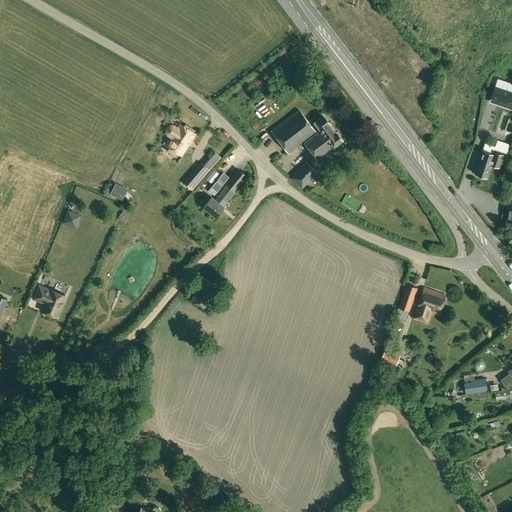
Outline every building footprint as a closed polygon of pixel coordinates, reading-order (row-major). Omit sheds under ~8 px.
[(438,18),(453,0),(441,0),(431,12),(438,18)] [(511,91),(495,86),(490,98),(511,105),(511,91)] [(271,131),(288,154),(316,132),(299,109),(271,131)] [(304,142),(317,159),(341,140),(336,133),(335,133),(328,124),(329,124),(323,116),(315,122),(321,130),(304,142)] [(165,146),(180,156),(195,134),(180,123),(178,127),(174,125),(170,125),(168,126),(166,129),(166,132),(167,135),(171,137),(165,146)] [(474,173),(487,178),(491,165),(499,167),(503,155),(505,156),(509,144),(497,140),(495,146),(485,143),(474,173)] [(183,183),(192,191),(196,185),(210,170),(221,157),(214,151),(203,164),(201,162),(183,183)] [(290,178),(302,189),(318,172),(306,161),(298,168),(290,178)] [(204,207),(216,217),(236,192),(233,190),(245,175),(239,170),(215,200),(212,197),(204,207)] [(208,191),(214,195),(229,177),(223,172),(208,191)] [(110,194),(122,200),(128,189),(116,182),(110,194)] [(118,219),(124,222),(131,208),(125,205),(118,219)] [(190,301),(210,311),(222,286),(203,277),(201,280),(191,300),(190,301)] [(395,317),(406,320),(409,311),(417,288),(406,284),(398,307),(395,317)] [(45,315),(50,317),(52,316),(52,315),(56,316),(65,296),(51,289),(50,291),(39,286),(34,297),(45,302),(42,310),(45,311),(44,313),(45,315)] [(413,318),(427,323),(430,314),(438,316),(446,295),(423,287),(413,318)] [(8,321),(16,324),(18,318),(10,315),(8,321)] [(1,364),(10,368),(18,351),(9,347),(1,364)] [(381,364),(393,369),(395,365),(396,365),(401,353),(385,347),(381,359),(383,360),(381,364)] [(511,373),(510,375),(509,373),(500,380),(507,389),(511,384),(511,373)] [(471,384),(464,385),(466,394),(488,391),(486,380),(471,382),(471,384)] [(495,392),(496,399),(498,398),(509,396),(511,394),(511,387),(507,390),(497,392),(495,392)]
